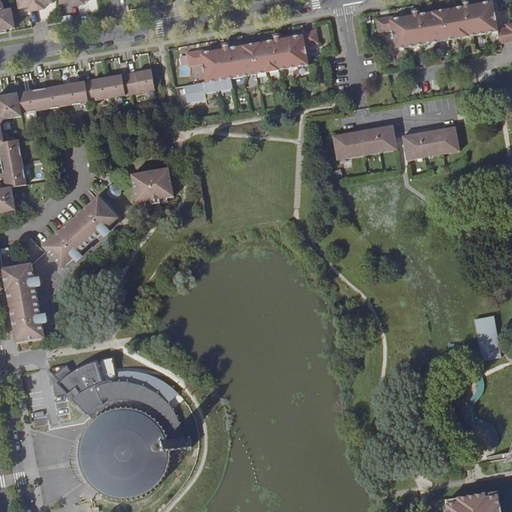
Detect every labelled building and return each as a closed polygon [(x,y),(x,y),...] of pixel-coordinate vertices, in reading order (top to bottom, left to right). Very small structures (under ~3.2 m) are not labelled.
[(0,0),(0,32),(6,32),(5,29),(15,28),(11,9),(4,10),(2,3),(0,1),(0,0)] [(30,11),(37,10),(34,0),(17,0),(19,8),(29,7),(30,11)] [(34,0),(37,10),(44,9),(43,4),(53,3),(52,0),(34,0)] [(394,50),(498,33),(497,29),(493,3),(471,7),(470,3),(470,1),(461,2),(462,8),(420,16),(419,10),(410,11),(410,13),(411,17),(390,22),(389,17),(375,20),(378,33),(391,31),(394,50)] [(410,13),(389,17),(390,22),(411,17),(410,13)] [(497,29),(498,33),(500,44),(511,42),(511,24),(506,25),(506,28),(497,29)] [(203,54),(202,51),(188,53),(190,67),(204,64),(208,83),(309,66),(305,46),(321,43),(318,30),(303,32),(303,36),(282,40),(281,36),(281,34),(274,36),(275,41),(231,49),(230,44),(222,45),(223,47),(223,50),(203,54)] [(0,142),(2,142),(0,132),(0,124),(3,119),(20,116),(20,115),(155,91),(151,70),(0,96),(0,142)] [(341,138),(340,135),(330,137),(334,157),(342,156),(343,159),(369,155),(369,151),(386,149),(386,152),(395,151),(391,130),(383,131),(383,128),(365,131),(365,134),(357,135),(357,137),(350,138),(350,137),(341,138)] [(412,140),(402,141),(406,162),(414,161),(413,158),(431,155),(432,158),(448,155),(448,152),(458,150),(454,130),(445,131),(446,134),(428,137),(427,134),(411,136),(412,140)] [(2,142),(0,142),(0,161),(5,188),(11,187),(25,184),(18,140),(2,142)] [(142,207),(161,203),(175,201),(170,173),(137,178),(142,207)] [(5,188),(0,188),(0,213),(15,211),(11,187),(5,188)] [(122,189),(116,189),(112,193),(112,197),(116,202),(122,201),(125,198),(125,192),(122,189)] [(103,200),(47,250),(66,271),(122,222),(103,200)] [(31,264),(45,338),(63,335),(56,298),(130,231),(122,222),(66,271),(47,250),(31,264)] [(31,262),(2,267),(16,344),(45,338),(31,264),(31,262)] [(481,361),(501,358),(495,316),(474,319),(481,361)] [(105,360),(89,363),(92,376),(108,373),(105,360)] [(97,473),(87,481),(88,483),(89,484),(91,486),(97,490),(103,493),(107,495),(114,496),(121,497),(127,496),(130,495),(137,492),(143,489),(148,485),(152,481),(155,476),(160,467),(161,462),(161,453),(161,451),(192,445),(190,436),(185,436),(183,429),(180,422),(177,415),(176,412),(169,403),(167,401),(161,396),(157,392),(149,386),(142,383),(131,381),(126,380),(119,380),(109,381),(104,383),(97,386),(86,391),(79,397),(76,401),(93,421),(87,427),(83,433),(79,440),(79,442),(92,446),(91,457),(93,463),(97,473)] [(82,475),(87,481),(97,473),(93,463),(91,457),(92,446),(79,442),(78,444),(77,450),(77,456),(77,460),(78,464),(79,467),(82,475)] [(486,498),(485,494),(459,499),(459,503),(447,505),(448,511),(501,511),(499,496),(486,498)]
